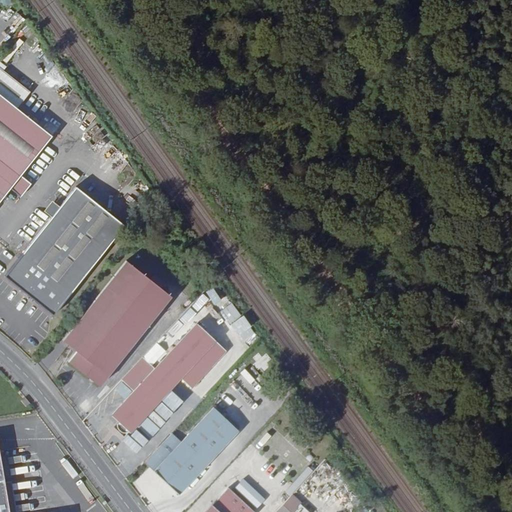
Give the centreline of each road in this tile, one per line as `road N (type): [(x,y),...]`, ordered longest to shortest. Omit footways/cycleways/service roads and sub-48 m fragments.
road 1 (unclassified): [(0,350),(130,511)]
road 2 (unknown): [(143,511),(201,473),(254,422)]
